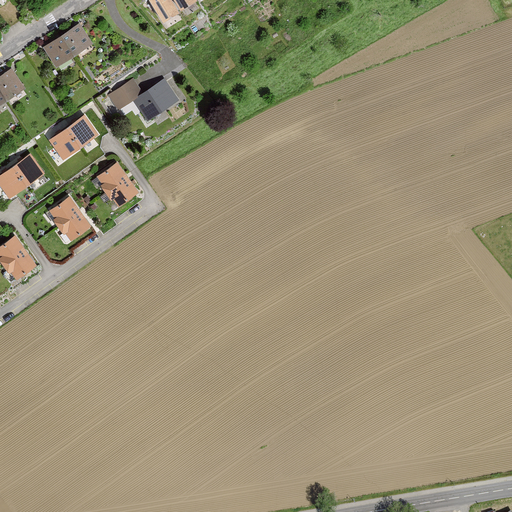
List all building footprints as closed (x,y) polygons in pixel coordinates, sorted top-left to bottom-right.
[(172,0),(150,0),(163,20),(179,10),(172,0)] [(175,0),(181,9),(195,0),(175,0)] [(80,23),(44,46),(56,64),(73,53),(92,42),(80,23)] [(14,67),(0,74),(0,104),(27,88),(14,67)] [(132,78),(108,95),(119,111),(134,100),(151,124),(182,102),(166,78),(143,94),(132,78)] [(49,140),(62,160),(97,137),(84,117),(49,140)] [(0,175),(0,185),(9,198),(43,176),(30,156),(0,175)] [(139,192),(116,161),(96,176),(118,207),(139,192)] [(92,226),(69,195),(49,210),(71,241),(92,226)] [(26,250),(15,234),(0,244),(0,251),(2,254),(0,255),(0,259),(4,265),(26,250)] [(36,265),(26,250),(4,265),(9,272),(13,270),(18,277),(36,265)]
